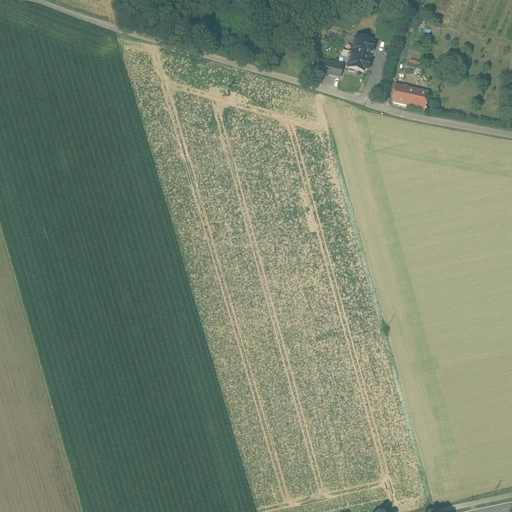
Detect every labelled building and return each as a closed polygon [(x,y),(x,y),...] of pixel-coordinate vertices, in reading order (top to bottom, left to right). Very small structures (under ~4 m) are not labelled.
[(371,41),(356,37),(349,68),(363,71),(371,41)] [(337,40),(328,38),(324,55),(333,57),(337,40)] [(318,57),(315,66),(325,69),(323,73),(341,78),(344,65),(318,57)] [(423,67),(409,64),(408,66),(405,65),(403,71),(421,75),(423,67)] [(480,78),(466,74),(464,83),(478,86),(480,78)] [(443,80),(439,93),(443,94),(447,81),(443,80)] [(429,93),(395,86),(391,102),(425,110),(429,93)]
